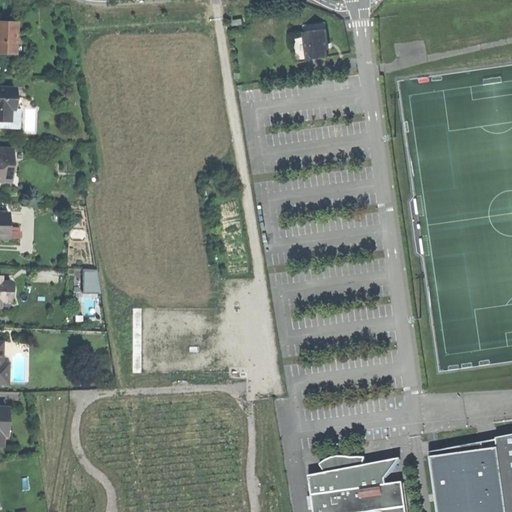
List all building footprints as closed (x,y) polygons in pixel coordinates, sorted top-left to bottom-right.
[(300,25),(301,32),(323,29),(323,22),(300,25)] [(0,53),(15,54),(17,24),(0,23),(0,53)] [(323,29),(301,32),(305,60),(322,57),(320,48),(324,47),(326,47),(323,29)] [(16,87),(0,86),(0,119),(3,120),(11,120),(12,108),(15,109),(16,87)] [(21,109),(15,109),(12,108),(11,120),(3,120),(2,128),(21,129),(21,109)] [(0,181),(5,182),(5,173),(12,173),(13,150),(0,149),(0,181)] [(0,239),(8,240),(9,215),(0,214),(0,239)] [(83,269),(82,293),(100,293),(97,269),(83,269)] [(0,305),(1,306),(1,300),(10,300),(11,281),(3,280),(3,277),(0,276),(0,305)] [(10,309),(10,300),(1,300),(1,306),(1,308),(10,309)] [(0,383),(8,384),(8,371),(2,371),(2,363),(3,342),(0,341),(0,383)] [(13,426),(6,426),(4,426),(3,446),(12,447),(13,426)] [(495,449),(503,511),(511,511),(511,438),(494,441),(495,449)] [(503,511),(495,449),(429,458),(436,511),(503,511)] [(306,477),(310,511),(377,511),(380,511),(403,511),(399,484),(384,486),(382,479),(398,460),(385,461),(376,474),(357,477),(362,458),(336,457),(327,459),(318,465),(323,475),(306,477)]
